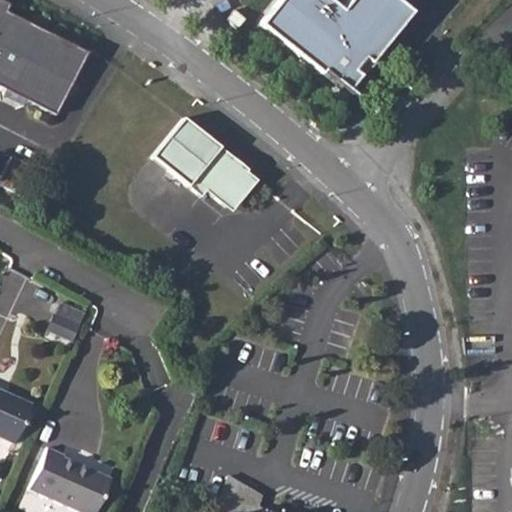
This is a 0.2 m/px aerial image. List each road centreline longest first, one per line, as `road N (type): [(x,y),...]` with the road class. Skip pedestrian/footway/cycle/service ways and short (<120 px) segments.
road 1 (residential): [(408,511),(429,402),(417,286),(389,222),(351,184)]
road 2 (residential): [(351,184),(263,108),(103,0)]
road 3 (unclassified): [(351,184),(460,48)]
road 4 (residential): [(148,317),(0,232)]
